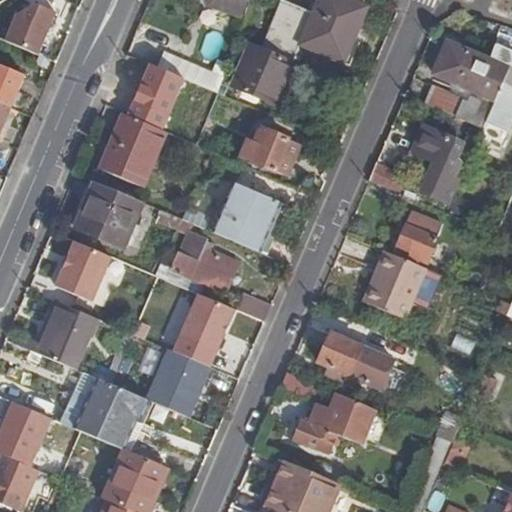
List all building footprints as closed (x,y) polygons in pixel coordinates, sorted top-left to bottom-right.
[(16,0),(0,39),(0,40),(33,54),(52,11),(25,0),(16,0)] [(242,19),(248,0),(204,0),(204,1),(207,9),(242,19)] [(320,0),(313,16),(297,9),(276,58),(263,53),(253,49),(234,90),(273,107),(301,48),(350,69),(360,45),(353,43),(368,9),(344,0),(320,0)] [(276,58),(297,9),(285,4),(263,53),(276,58)] [(207,33),(201,53),(213,57),(219,36),(207,33)] [(434,76),(495,103),(504,83),(511,65),(511,57),(502,53),(497,64),(449,44),(434,76)] [(218,96),(223,81),(147,49),(141,63),(155,69),(218,96)] [(0,107),(10,112),(24,80),(0,69),(0,107)] [(511,73),(509,85),(504,83),(495,103),(494,108),(487,123),(508,132),(511,122),(511,73)] [(449,115),(458,95),(430,83),(421,103),(449,115)] [(466,95),(455,118),(484,131),(487,123),(494,108),(466,95)] [(0,134),(10,112),(0,107),(0,134)] [(133,119),(124,115),(101,170),(143,187),(167,133),(133,119)] [(188,142),(202,148),(210,130),(196,124),(188,142)] [(270,126),(268,132),(275,134),(277,129),(270,126)] [(275,134),(268,132),(262,129),(255,146),(261,149),(255,164),(276,173),(283,157),(294,162),(301,146),(275,134)] [(447,179),(462,145),(424,129),(413,155),(435,165),(422,194),(449,205),(458,184),(447,179)] [(261,149),(255,146),(248,143),(241,158),(255,164),(261,149)] [(287,178),(294,162),(283,157),(276,173),(287,178)] [(377,164),(369,182),(397,193),(404,176),(377,164)] [(105,188),(95,185),(76,231),(123,251),(143,205),(105,188)] [(215,235),(258,253),(264,239),(269,241),(284,205),(237,186),(215,235)] [(182,221),(162,213),(158,224),(177,232),(182,221)] [(437,241),(442,227),(412,214),(394,256),(417,265),(419,261),(428,265),(438,242),(437,241)] [(162,267),(158,279),(185,291),(191,280),(203,285),(226,294),(238,267),(207,254),(203,252),(206,245),(207,243),(189,235),(192,226),(182,221),(177,232),(187,236),(172,271),(162,267)] [(67,239),(47,285),(90,304),(110,258),(67,239)] [(427,271),(385,253),(377,272),(381,273),(375,287),(372,285),(363,303),(405,321),(427,271)] [(191,280),(185,291),(198,296),(203,285),(191,280)] [(175,352),(188,320),(164,309),(168,299),(138,286),(126,316),(151,328),(147,340),(175,352)] [(265,324),(272,308),(243,296),(236,312),(265,324)] [(498,312),(508,316),(511,306),(502,302),(498,312)] [(43,344),(40,343),(36,355),(77,372),(99,322),(59,305),(43,344)] [(134,337),(120,331),(117,339),(124,342),(131,345),(134,337)] [(350,377),(363,348),(332,334),(319,364),(350,377)] [(30,340),(26,351),(36,355),(40,343),(30,340)] [(131,345),(124,342),(105,385),(112,388),(131,345)] [(148,403),(150,404),(189,421),(211,370),(170,352),(148,403)] [(287,374),(281,388),(307,399),(313,385),(287,374)] [(84,376),(62,426),(124,453),(136,423),(141,424),(150,404),(148,403),(112,388),(105,385),(84,376)] [(378,412),(338,396),(332,410),(317,405),(309,426),(302,424),(295,440),(329,454),(337,435),(363,446),(378,412)] [(421,511),(452,444),(439,438),(407,511),(421,511)] [(470,447),(455,441),(454,445),(452,447),(462,452),(455,470),(460,472),(470,447)] [(452,447),(445,465),(455,470),(462,452),(452,447)] [(152,511),(170,472),(124,453),(103,500),(109,503),(130,511),(152,511)] [(23,511),(40,474),(4,458),(0,467),(0,504),(17,511),(23,511)] [(329,511),(341,487),(284,463),(266,509),(274,511),(329,511)] [(489,511),(511,511),(511,494),(498,488),(489,509),(489,511)] [(130,511),(109,503),(104,511),(130,511)]
